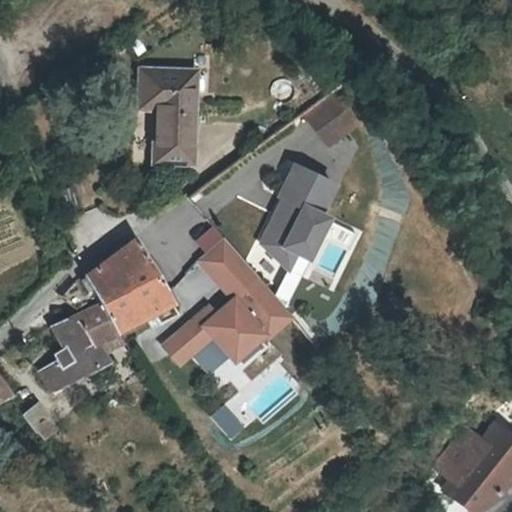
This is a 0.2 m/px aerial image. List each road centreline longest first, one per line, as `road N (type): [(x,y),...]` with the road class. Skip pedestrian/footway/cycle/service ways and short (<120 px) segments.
road 1 (residential): [(511,196),(466,115),(369,21),(322,0)]
road 2 (residential): [(0,340),(111,232)]
